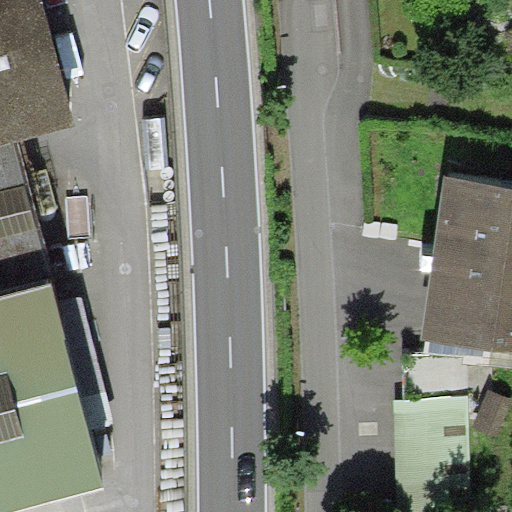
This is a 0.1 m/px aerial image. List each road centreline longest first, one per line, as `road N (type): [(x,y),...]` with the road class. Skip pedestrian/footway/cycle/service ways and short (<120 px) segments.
road 1 (primary): [(207,0),(231,333),(232,511)]
road 2 (residential): [(327,511),(307,0)]
